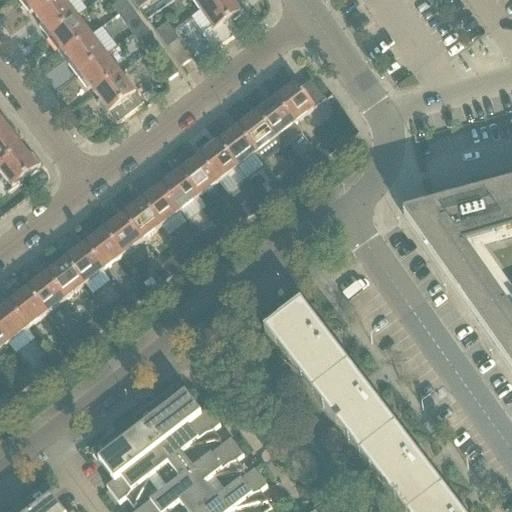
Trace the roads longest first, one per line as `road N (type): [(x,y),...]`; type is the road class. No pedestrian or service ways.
road 1 (residential): [(0,474),(340,211)]
road 2 (tertiary): [(511,460),(340,211)]
road 3 (residential): [(93,187),(312,18)]
road 4 (residential): [(93,187),(0,66)]
road 5 (residential): [(383,116),(511,76)]
road 6 (tertiary): [(383,116),(312,18)]
